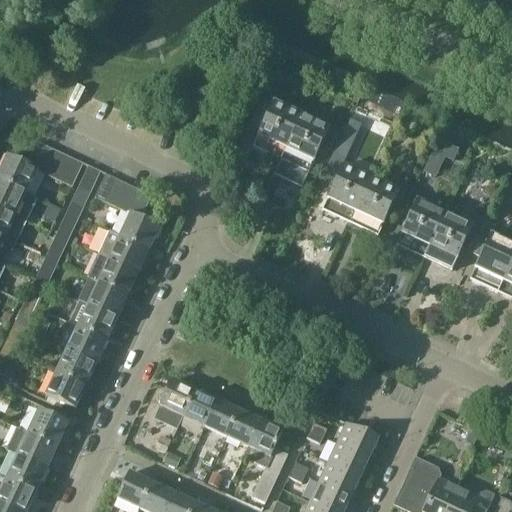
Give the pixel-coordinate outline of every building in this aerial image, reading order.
[(280,162),(301,117),(273,104),(267,116),(263,114),(258,125),(262,127),(257,137),(258,138),(253,149),(280,162)] [(321,155),(326,144),(334,148),(344,127),(333,122),(329,130),(301,117),(280,162),(273,177),(301,189),(313,164),(318,154),(321,155)] [(438,142),(423,174),(436,179),(445,160),(452,163),(458,151),(438,142)] [(37,173),(48,150),(37,145),(26,167),(26,168),(36,172),(36,173),(37,173)] [(48,179),(59,155),(48,150),(37,173),(48,179)] [(60,184),(71,161),(59,155),(48,179),(60,184)] [(26,167),(7,158),(0,174),(0,182),(26,194),(36,173),(36,172),(26,168),(26,167)] [(71,189),(82,166),(71,161),(60,184),(71,189)] [(349,226),(370,180),(342,167),(327,200),(322,213),(349,226)] [(88,198),(100,174),(88,169),(77,192),(88,198)] [(105,177),(94,200),(105,206),(116,182),(105,177)] [(398,193),(370,180),(349,226),(377,239),(388,217),(391,218),(396,208),(392,206),(398,193)] [(26,194),(0,182),(0,210),(26,222),(37,199),(26,194)] [(116,182),(105,206),(117,211),(128,187),(116,182)] [(128,187),(117,211),(128,216),(140,193),(128,187)] [(83,209),(88,198),(77,192),(72,203),(83,209)] [(130,217),(120,239),(149,253),(159,230),(140,221),(151,198),(140,193),(128,216),(130,217)] [(423,260),(444,215),(416,202),(410,215),(407,213),(402,224),(405,225),(400,235),(401,236),(396,247),(423,260)] [(78,220),(83,209),(72,203),(66,214),(78,220)] [(49,206),(43,218),(55,224),(61,211),(49,206)] [(26,222),(0,210),(0,237),(15,245),(26,222)] [(73,232),(78,220),(66,214),(61,226),(73,232)] [(465,253),(470,243),(475,245),(484,224),(476,220),(472,228),(444,215),(423,260),(451,273),(456,262),(457,262),(462,251),(465,253)] [(497,295),(511,261),(511,246),(489,236),(493,228),(484,224),(475,245),(480,248),(476,258),(479,259),(474,270),(469,282),(497,295)] [(68,242),(73,232),(61,226),(56,237),(68,242)] [(108,236),(98,258),(109,263),(109,262),(138,276),(149,253),(120,239),(119,241),(108,236)] [(15,245),(0,237),(0,265),(5,268),(15,245)] [(62,254),(68,242),(56,237),(51,248),(62,254)] [(58,265),(62,254),(51,248),(46,259),(58,265)] [(98,258),(88,280),(90,281),(128,298),(138,276),(109,262),(109,263),(98,258)] [(52,277),(58,265),(46,259),(40,271),(52,277)] [(411,259),(406,268),(414,273),(419,263),(411,259)] [(511,261),(497,295),(511,301),(511,261)] [(47,287),(52,277),(40,271),(35,282),(47,287)] [(90,281),(79,303),(117,321),(128,298),(90,281)] [(41,299),(47,287),(35,282),(29,294),(41,299)] [(36,311),(41,299),(29,294),(24,305),(36,311)] [(79,303),(68,326),(78,330),(107,344),(117,321),(79,303)] [(31,322),(36,311),(24,305),(19,316),(31,322)] [(5,314),(1,322),(8,325),(12,317),(5,314)] [(26,333),(31,322),(19,316),(14,327),(26,333)] [(20,345),(26,333),(14,327),(9,339),(20,345)] [(78,330),(67,353),(96,366),(107,344),(78,330)] [(15,356),(20,345),(9,339),(3,350),(15,356)] [(0,362),(10,367),(15,356),(3,350),(0,357),(0,362)] [(67,353),(56,376),(85,389),(96,366),(67,353)] [(0,376),(5,379),(10,367),(0,362),(0,376)] [(56,376),(46,398),(75,412),(85,389),(56,376)] [(171,383),(153,421),(175,432),(182,419),(193,393),(171,383)] [(215,404),(193,393),(182,419),(204,429),(215,404)] [(238,414),(215,404),(204,429),(226,439),(238,414)] [(39,413),(28,435),(57,449),(68,426),(39,413)] [(260,424),(238,414),(226,439),(247,449),(248,450),(260,424)] [(282,435),(260,424),(248,450),(247,449),(243,460),(265,470),(251,499),(264,506),(287,458),(274,452),(282,435)] [(326,433),(313,427),(310,434),(323,440),(326,433)] [(369,462),(378,442),(346,427),(337,447),(369,462)] [(57,449),(28,435),(17,430),(6,453),(17,458),(47,472),(57,449)] [(471,433),(465,445),(473,449),(479,437),(471,433)] [(323,440),(310,434),(307,441),(320,447),(323,440)] [(160,438),(155,450),(166,455),(171,442),(160,438)] [(360,481),(369,462),(337,447),(327,466),(360,481)] [(511,450),(507,449),(503,460),(511,463),(511,450)] [(167,454),(162,465),(176,471),(181,460),(167,454)] [(36,494),(47,472),(17,458),(7,481),(36,494)] [(447,511),(458,490),(439,481),(440,479),(437,471),(415,461),(393,508),(401,511),(447,511)] [(308,472),(295,466),(292,473),(305,479),(308,472)] [(350,501),(360,481),(327,466),(318,486),(350,501)] [(305,479),(292,473),(288,480),(301,487),(305,479)] [(201,474),(198,480),(203,483),(206,476),(201,474)] [(128,475),(116,501),(138,511),(150,486),(128,475)] [(0,505),(14,511),(27,511),(36,494),(7,481),(0,494),(0,505)] [(140,511),(164,511),(172,496),(150,486),(138,511),(140,511)] [(322,511),(345,511),(350,501),(318,486),(309,506),(322,511)] [(477,499),(458,490),(447,511),(487,511),(494,498),(486,494),(479,497),(477,499)] [(191,511),(195,506),(172,496),(164,511),(191,511)] [(511,511),(509,505),(501,501),(496,511),(511,511)]
